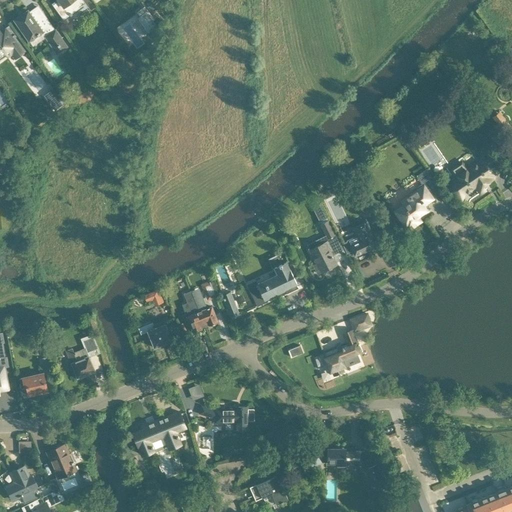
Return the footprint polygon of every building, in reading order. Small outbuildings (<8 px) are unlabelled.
[(58,0),(59,0),(53,5),(52,3),(51,4),(66,24),(67,23),(64,19),(70,15),(70,16),(72,15),(71,13),(85,4),(88,8),(91,11),(96,7),(91,0),(58,0)] [(160,16),(149,2),(145,5),(146,6),(155,19),(160,16)] [(146,6),(137,12),(140,16),(138,18),(149,33),(158,27),(153,21),(155,19),(146,6)] [(19,26),(21,28),(22,28),(27,34),(34,45),(45,38),(57,55),(68,47),(55,29),(52,31),(51,29),(43,17),(36,21),(29,10),(16,20),(20,25),(19,26)] [(0,60),(21,45),(15,37),(11,40),(3,29),(0,31),(0,60)] [(58,96),(49,103),(54,110),(64,103),(58,96)] [(499,111),(492,117),(504,132),(511,127),(499,111)] [(417,140),(421,147),(427,143),(423,136),(417,140)] [(450,182),(446,189),(450,192),(454,193),(453,197),(462,201),(464,197),(475,189),(480,195),(486,191),(483,187),(495,179),(494,177),(503,163),(482,153),(477,160),(465,168),(460,162),(449,170),(454,179),(450,182)] [(404,204),(403,205),(395,211),(408,230),(417,223),(414,219),(418,216),(427,210),(423,205),(433,199),(427,191),(429,190),(430,191),(439,185),(427,169),(416,176),(423,186),(409,196),(411,200),(404,205),(404,204)] [(351,189),(354,196),(362,212),(371,207),(363,192),(358,194),(354,187),(351,189)] [(320,224),(327,239),(334,235),(327,220),(318,204),(312,207),(320,224)] [(347,240),(350,246),(354,256),(375,246),(373,243),(376,241),(367,221),(353,228),(357,236),(347,240)] [(382,229),(378,231),(382,239),(386,237),(382,229)] [(334,235),(327,239),(328,241),(310,250),(316,263),(314,265),(318,273),(336,264),(332,257),(343,252),(334,235)] [(259,289),(253,292),(258,304),(256,305),(257,306),(268,301),(266,298),(275,294),(285,290),(286,293),(298,287),(296,283),(290,269),(289,269),(286,262),(289,261),(284,251),(276,255),(281,264),(274,267),(277,274),(257,284),(256,284),(259,289)] [(209,282),(203,284),(207,295),(213,293),(209,282)] [(147,303),(152,301),(154,306),(162,303),(156,290),(144,295),(147,303)] [(186,316),(189,322),(193,332),(201,328),(200,326),(204,324),(194,297),(191,290),(183,293),(191,314),(186,316)] [(230,291),(222,295),(231,317),(239,314),(230,291)] [(199,297),(195,299),(204,324),(208,323),(209,325),(217,322),(214,312),(211,306),(206,308),(204,303),(202,304),(199,297)] [(354,330),(354,331),(355,331),(371,325),(367,313),(350,319),(354,330)] [(152,322),(141,326),(144,333),(146,332),(151,343),(153,343),(154,346),(171,340),(168,331),(170,330),(168,325),(166,326),(165,323),(165,324),(165,322),(164,320),(153,325),(152,322)] [(183,321),(178,324),(183,336),(189,333),(183,321)] [(47,325),(40,327),(42,334),(49,332),(47,325)] [(343,350),(324,357),(331,373),(333,372),(334,375),(338,373),(338,374),(340,373),(340,372),(343,371),(342,368),(344,367),(351,365),(360,361),(356,352),(361,350),(359,344),(357,345),(355,339),(352,330),(343,333),(348,346),(342,348),(343,350)] [(0,379),(7,378),(5,367),(8,367),(8,366),(9,366),(7,356),(6,357),(3,343),(4,342),(2,332),(0,332),(0,379)] [(88,356),(99,352),(92,333),(80,338),(84,348),(74,353),(72,348),(65,350),(68,359),(72,358),(73,361),(70,362),(74,372),(73,372),(75,377),(77,376),(77,378),(94,371),(88,356)] [(300,345),(288,349),(291,356),(302,352),(300,345)] [(48,362),(40,364),(43,373),(43,375),(51,373),(48,362)] [(43,373),(19,378),(21,388),(27,387),(29,395),(47,390),(43,375),(43,373)] [(199,413),(209,416),(215,418),(215,419),(236,418),(236,430),(247,429),(247,420),(253,420),(252,409),(247,409),(247,406),(236,407),(236,408),(215,409),(215,410),(201,406),(199,413)] [(144,429),(133,433),(138,446),(139,446),(143,455),(155,450),(154,448),(155,448),(154,445),(153,446),(151,441),(165,436),(169,446),(169,447),(182,442),(180,438),(181,437),(180,435),(179,435),(177,431),(185,428),(179,412),(180,412),(179,411),(143,426),(144,429)] [(65,444),(48,451),(52,460),(50,461),(54,470),(57,478),(76,470),(72,461),(75,460),(71,452),(69,453),(65,444)] [(327,455),(321,455),(318,451),(311,451),(307,455),(307,462),(311,465),(318,465),(321,462),(327,462),(327,463),(336,463),(336,465),(346,465),(346,464),(355,464),(355,465),(364,465),(364,451),(355,451),(355,452),(345,452),(345,449),(327,449),(327,455)] [(384,462),(372,466),(370,459),(365,459),(365,461),(366,465),(364,465),(365,467),(360,469),(365,486),(369,484),(371,492),(391,486),(384,462)] [(16,482),(7,486),(13,499),(22,495),(34,489),(38,487),(31,474),(28,476),(23,466),(11,472),(16,482)] [(264,479),(263,479),(261,480),(262,482),(250,487),(255,500),(271,493),(276,504),(281,502),(281,503),(283,502),(283,501),(287,499),(281,484),(277,475),(265,480),(264,479)] [(48,481),(52,491),(62,494),(59,487),(55,478),(48,481)] [(460,511),(511,511),(511,486),(507,488),(503,485),(496,488),(495,493),(467,504),(469,508),(460,511)] [(298,488),(291,491),(286,493),(289,498),(294,497),(304,492),(302,488),(299,490),(298,488)] [(51,511),(47,502),(62,494),(52,491),(33,501),(38,510),(32,511),(51,511)] [(174,511),(172,503),(164,506),(165,511),(174,511)] [(189,511),(185,503),(181,504),(184,511),(213,511),(210,505),(192,511),(189,511)]
